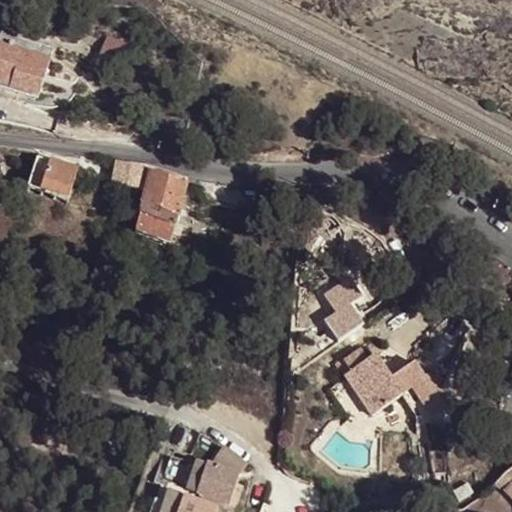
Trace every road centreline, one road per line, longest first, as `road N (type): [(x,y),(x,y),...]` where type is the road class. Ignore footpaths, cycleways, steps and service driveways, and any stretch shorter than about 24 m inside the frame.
road 1 (residential): [(0,136),(211,168),(400,173),(429,183),(511,243)]
road 2 (residential): [(279,477),(187,414),(0,363)]
